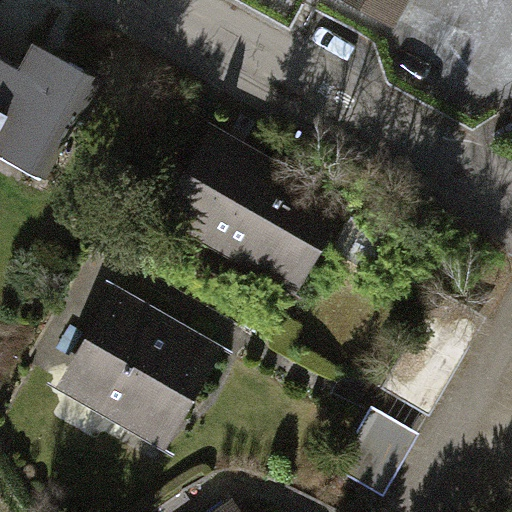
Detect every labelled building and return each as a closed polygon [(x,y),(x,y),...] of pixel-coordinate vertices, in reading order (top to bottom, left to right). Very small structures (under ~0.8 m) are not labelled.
[(342,0),(393,28),(408,0),(342,0)] [(15,70),(0,61),(0,171),(34,190),(75,118),(85,124),(107,85),(31,42),(15,70)] [(350,204),(211,123),(157,215),(295,296),(350,204)] [(224,349),(113,287),(55,388),(166,451),(224,349)] [(383,389),(433,418),(491,317),(442,289),(383,389)] [(420,435),(372,408),(338,469),(385,496),(420,435)]
